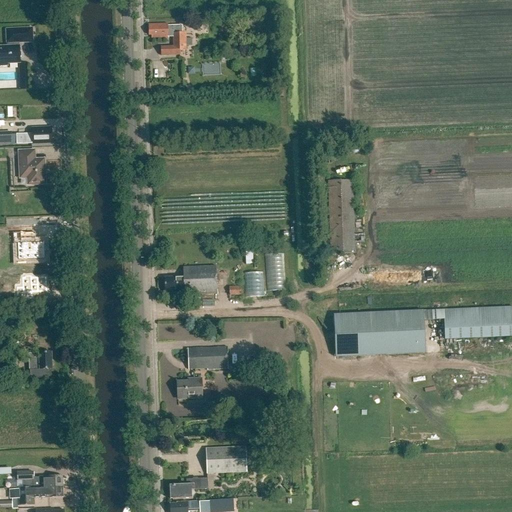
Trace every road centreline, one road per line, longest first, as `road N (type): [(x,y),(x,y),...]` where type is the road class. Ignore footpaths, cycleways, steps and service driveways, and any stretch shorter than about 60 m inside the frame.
road 1 (unclassified): [(84,511),(63,0)]
road 2 (secondary): [(147,511),(127,0)]
